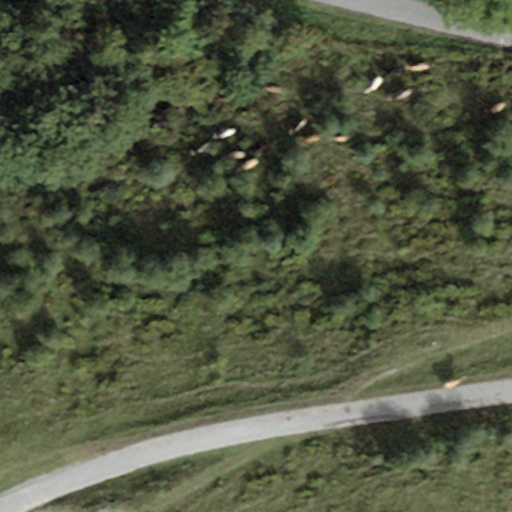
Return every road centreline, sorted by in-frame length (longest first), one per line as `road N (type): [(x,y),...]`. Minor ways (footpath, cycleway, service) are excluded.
road 1 (track): [(8,511),(78,470),(346,411),(511,392)]
road 2 (track): [(511,46),(339,0)]
